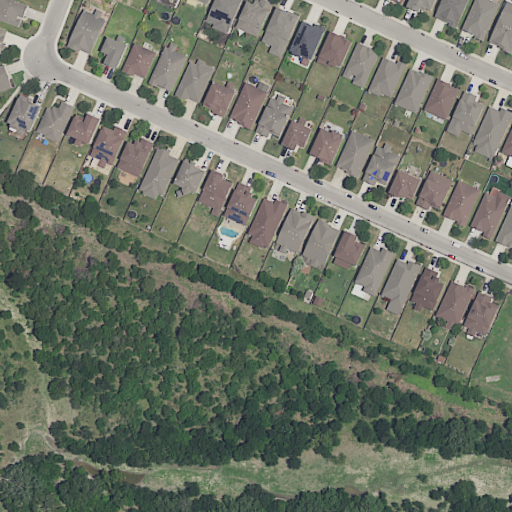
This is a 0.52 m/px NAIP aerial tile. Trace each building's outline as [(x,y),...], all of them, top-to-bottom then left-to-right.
[(0,0),(16,0),(27,4),(19,27),(0,19),(0,0)] [(217,0),(242,0),(229,30),(208,21),(217,0)] [(275,3),(269,0),(256,0),(255,3),(249,0),(235,27),(257,38),(275,3)] [(406,7),(409,0),(432,0),(427,13),(418,9),(416,12),(406,7)] [(434,14),(440,0),(466,0),(456,23),(434,14)] [(461,30),(474,0),(485,0),(498,5),(483,39),(461,30)] [(276,6),(262,40),(272,44),(270,50),(282,55),(299,16),(276,6)] [(490,40),(505,7),(511,10),(511,47),(511,50),(490,40)] [(107,20),(91,53),(68,42),(84,9),(107,20)] [(290,49),(302,21),(324,30),(311,58),(290,49)] [(0,26),(0,54),(1,55),(10,31),(0,26)] [(318,54),(329,30),(351,40),(340,64),(318,54)] [(127,45),(116,69),(103,63),(108,54),(101,51),(108,36),(127,45)] [(155,53),(144,77),(123,67),(134,43),(155,53)] [(343,74),(356,44),(378,53),(364,83),(343,74)] [(187,57),(171,91),(149,81),(164,47),(187,57)] [(368,87),(383,55),(404,65),(389,97),(368,87)] [(178,92),(192,61),(211,70),(197,100),(178,92)] [(0,89),(0,63),(1,63),(10,85),(0,89)] [(395,100),(410,67),(430,76),(415,109),(395,100)] [(427,111),(441,80),(459,88),(445,119),(427,111)] [(235,91),(223,115),(203,105),(214,81),(235,91)] [(266,93),(250,129),(230,120),(246,84),(266,93)] [(468,133),(448,125),(463,93),(476,99),(474,104),(480,106),(468,133)] [(39,106),(29,131),(8,123),(18,98),(39,106)] [(270,100),(290,108),(277,139),(257,130),(270,100)] [(75,109),(61,102),(58,109),(53,107),(51,110),(47,109),(35,131),(44,135),(43,138),(56,145),(75,109)] [(477,137),(490,108),(499,112),(500,109),(511,114),(497,146),(477,137)] [(98,119),(88,143),(68,134),(75,118),(84,122),(87,114),(98,119)] [(281,143),(291,120),(311,129),(304,146),(294,142),(291,147),(281,143)] [(123,138),(113,161),(92,152),(101,128),(123,138)] [(343,138),(332,162),(311,152),(322,128),(343,138)] [(511,154),(503,150),(511,130),(511,154)] [(374,141),(358,174),(336,164),(351,131),(374,141)] [(117,166),(129,139),(142,145),(143,142),(150,145),(137,175),(117,166)] [(396,155),(384,185),(364,176),(376,146),(396,155)] [(141,184),(156,149),(178,159),(162,194),(141,184)] [(205,171),(196,193),(173,183),(183,161),(205,171)] [(385,192),(396,169),(419,180),(410,199),(398,193),(396,197),(385,192)] [(415,199),(428,170),(451,180),(438,209),(415,199)] [(199,202),(212,174),(221,178),(219,182),(230,187),(219,211),(199,202)] [(464,224),(480,189),(458,179),(442,215),(464,224)] [(223,216),(235,190),(256,200),(245,226),(223,216)] [(469,225),(485,191),(494,195),(496,192),(508,197),(490,238),(482,234),(483,232),(469,225)] [(248,235),(264,199),(272,203),(274,199),(286,204),(268,244),(248,235)] [(511,249),(494,241),(510,205),(511,205),(511,249)] [(314,216),(297,252),(275,241),(292,206),(314,216)] [(302,255),(316,223),(336,232),(322,264),(302,255)] [(332,260),(345,233),(355,238),(352,245),(363,250),(354,270),(332,260)] [(370,245),(393,256),(376,294),(352,283),(370,245)] [(381,294),(397,260),(407,264),(409,261),(419,266),(401,307),(390,302),(391,299),(381,294)] [(412,299),(425,271),(437,276),(435,280),(443,283),(431,308),(412,299)] [(437,314),(452,281),(472,290),(457,323),(437,314)] [(464,326),(479,292),(490,297),(488,303),(497,307),(484,335),(464,326)]
